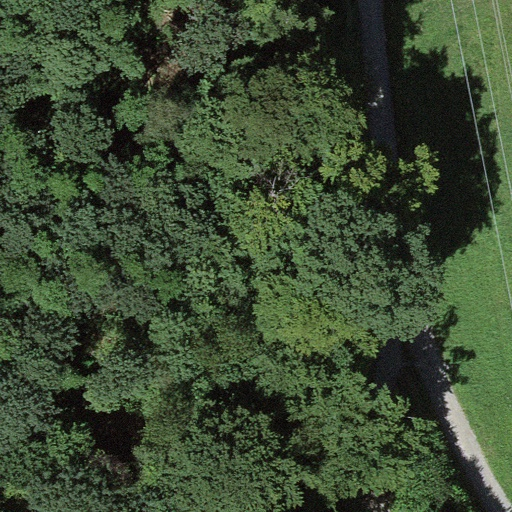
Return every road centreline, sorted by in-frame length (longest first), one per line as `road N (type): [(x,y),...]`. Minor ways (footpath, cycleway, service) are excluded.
road 1 (track): [(420,347),(376,0)]
road 2 (track): [(420,347),(387,357),(376,398),(377,511)]
road 3 (track): [(506,511),(420,347)]
